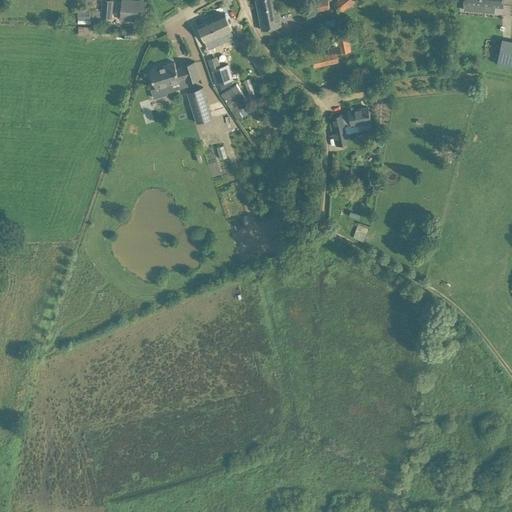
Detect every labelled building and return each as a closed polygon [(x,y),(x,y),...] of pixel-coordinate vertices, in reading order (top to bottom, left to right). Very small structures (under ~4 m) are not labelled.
[(112,18),(114,0),(110,0),(102,0),(101,17),(112,18)] [(131,0),(122,0),(121,18),(144,20),(146,1),(131,0)] [(255,0),(262,30),(272,28),(281,26),(277,4),(276,0),(255,0)] [(305,12),(330,9),(328,0),(317,0),(304,2),(305,12)] [(338,0),(333,5),(339,12),(353,0),(338,0)] [(484,11),(485,5),(503,7),(503,0),(463,0),(463,3),(475,4),(475,10),(484,11)] [(90,9),(77,9),(78,21),(78,23),(90,23),(90,15),(90,9)] [(225,13),(198,25),(209,49),(234,37),(230,29),(232,28),(225,13)] [(330,54),(312,58),(316,73),(341,68),(338,53),(344,52),(350,50),(347,34),(338,36),(339,44),(328,46),(330,54)] [(511,66),(511,41),(502,40),(497,63),(511,66)] [(253,46),(246,50),(256,63),(262,59),(253,46)] [(188,83),(200,78),(195,61),(181,65),(182,67),(176,69),(174,62),(150,69),(156,88),(151,89),(154,98),(168,94),(167,92),(165,85),(186,78),(188,83)] [(216,85),(233,80),(228,64),(221,66),(211,69),(216,85)] [(197,123),(213,118),(203,87),(187,92),(197,123)] [(371,121),(370,117),(368,107),(349,111),(349,113),(348,114),(335,116),(332,117),(334,126),(338,144),(348,142),(344,126),(351,125),(358,124),(359,130),(371,128),(369,121),(371,121)] [(366,235),(368,228),(358,224),(355,231),(353,237),(363,243),(366,235)]
